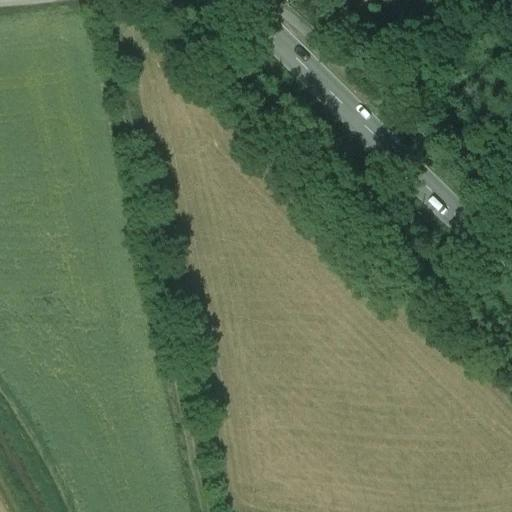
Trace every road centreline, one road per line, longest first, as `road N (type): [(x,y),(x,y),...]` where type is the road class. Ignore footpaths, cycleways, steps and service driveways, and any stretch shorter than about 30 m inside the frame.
road 1 (track): [(99,0),(197,511)]
road 2 (primary): [(511,271),(234,0)]
